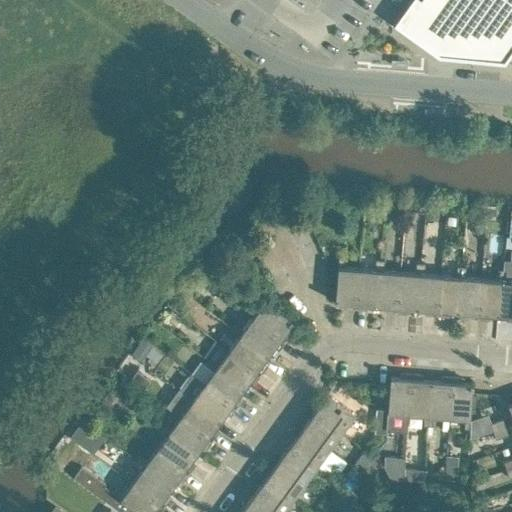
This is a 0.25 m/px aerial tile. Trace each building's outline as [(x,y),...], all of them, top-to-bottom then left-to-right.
[(511,0),(419,0),(400,26),(439,54),(487,58),(487,59),(501,60),(501,61),(504,61),(511,50),(511,0)] [(486,205),(485,217),(493,217),(494,205),(486,205)] [(355,307),(359,266),(343,265),(344,255),(339,254),(335,300),(348,301),(348,306),(355,307)] [(376,304),(380,258),(376,258),(375,268),(359,266),(355,307),(362,308),(363,303),(376,304)] [(396,310),(400,270),(384,268),(384,259),(380,258),(376,304),(389,305),(388,310),(396,310)] [(417,307),(421,262),(416,261),(415,271),(400,270),(396,310),(403,311),(403,306),(417,307)] [(437,314),(441,274),(424,272),(425,262),(421,262),(417,307),(430,308),(430,313),(437,314)] [(457,310),(462,265),(457,265),(457,275),(441,274),(437,314),(444,314),(444,309),(457,310)] [(477,317),(481,277),(465,276),(466,266),(462,265),(457,310),(471,311),(470,317),(477,317)] [(498,314),(502,268),(498,268),(497,278),(481,277),(477,317),(485,318),(485,313),(498,314)] [(511,278),(506,278),(507,269),(502,268),(498,314),(511,315),(511,320),(511,278)] [(294,320),(278,308),(257,294),(254,298),(262,303),(253,316),(285,339),(289,334),(286,331),(294,320)] [(285,339),(253,316),(243,329),(236,323),(233,327),(270,353),(278,343),(281,345),(285,339)] [(270,353),(233,327),(230,331),(238,336),(229,349),(261,373),(265,367),(261,365),(270,353)] [(133,349),(130,353),(139,359),(142,355),(133,349)] [(261,373),(229,349),(219,362),(211,356),(209,360),(246,387),(253,376),(257,379),(261,373)] [(205,381),(205,382),(237,406),(241,400),(238,398),(246,387),(209,360),(206,363),(214,369),(205,381)] [(143,388),(150,379),(137,369),(130,378),(143,388)] [(190,371),(178,388),(184,392),(222,420),(229,409),(233,412),(237,406),(205,382),(190,371)] [(387,421),(386,431),(407,432),(409,413),(412,373),(404,372),(404,377),(390,375),(390,385),(388,409),(387,421)] [(428,424),(432,378),(418,377),(418,373),(412,373),(409,413),(424,414),(423,424),(428,424)] [(450,416),(453,375),(445,375),(445,379),(432,378),(428,424),(432,425),(433,415),(450,416)] [(469,427),(472,391),(473,382),(459,381),(460,376),(453,375),(450,416),(465,417),(464,427),(469,427)] [(222,420),(184,392),(178,388),(166,404),(180,415),(213,439),(218,433),(214,430),(222,420)] [(355,415),(326,394),(314,411),(343,432),(355,415)] [(388,409),(376,408),(375,420),(387,421),(388,409)] [(343,432),(314,411),(302,427),(331,448),(343,432)] [(213,439),(180,415),(171,428),(163,422),(160,425),(197,452),(205,442),(209,444),(213,439)] [(491,421),(493,430),(508,425),(505,417),(491,421)] [(197,452),(160,425),(157,429),(165,435),(156,448),(189,472),(193,466),(190,463),(197,452)] [(510,432),(508,425),(493,430),(496,437),(510,432)] [(331,448),(302,427),(290,444),(319,465),(331,448)] [(319,465),(290,444),(278,460),(307,481),(319,465)] [(189,472),(156,448),(147,460),(139,454),(136,458),(173,485),(181,474),(185,477),(189,472)] [(377,460),(363,450),(352,464),(367,475),(377,460)] [(405,456),(385,455),(384,465),(390,477),(403,478),(405,456)] [(173,485),(136,458),(133,462),(141,468),(132,480),(165,504),(169,499),(165,496),(173,485)] [(307,481),(278,460),(266,477),(295,498),(307,481)] [(165,504),(132,480),(123,493),(115,487),(113,490),(104,484),(106,482),(82,464),(73,476),(122,511),(128,511),(133,507),(139,511),(153,511),(157,507),(161,510),(165,504)] [(284,511),(295,498),(266,477),(254,493),(279,511),(284,511)] [(279,511),(254,493),(242,509),(245,511),(279,511)] [(354,499),(347,510),(349,511),(360,511),(364,507),(354,499)]
